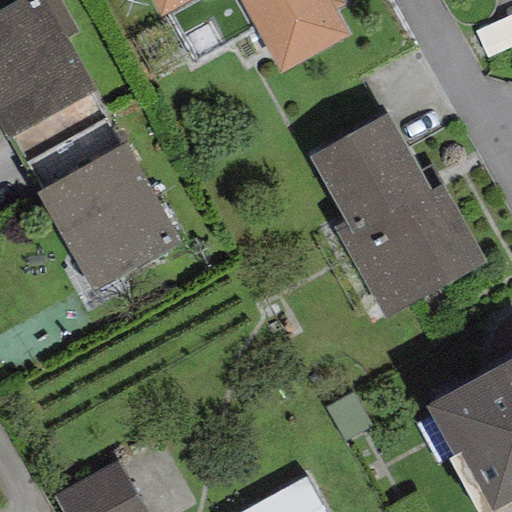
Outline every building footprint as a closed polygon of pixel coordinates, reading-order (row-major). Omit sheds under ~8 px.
[(58,0),(18,0),(0,10),(0,129),(6,140),(94,91),(65,38),(76,32),(58,0)] [(149,0),(159,17),(190,0),(240,0),(280,75),(350,38),(335,10),(343,6),(340,0),(149,0)] [(511,15),(475,32),(486,58),(511,46),(511,15)] [(386,114),(308,157),(345,222),(333,229),(384,320),(484,264),(441,185),(429,192),(386,114)] [(125,145),(36,194),(91,293),(180,244),(125,145)] [(511,360),(425,407),(452,457),(460,452),(492,511),(511,501),(511,360)] [(147,511),(117,461),(53,498),(60,511),(147,511)] [(322,511),(304,478),(241,511),(322,511)]
